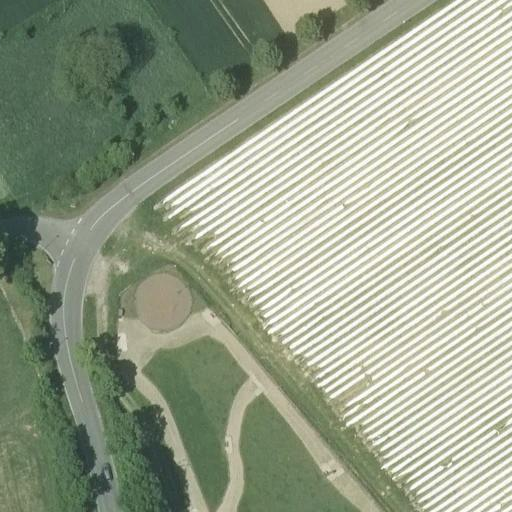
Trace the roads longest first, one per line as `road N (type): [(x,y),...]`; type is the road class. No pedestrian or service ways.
road 1 (unclassified): [(77,250),(112,207),(412,0)]
road 2 (unclassified): [(77,250),(65,284),(65,336),(109,511)]
